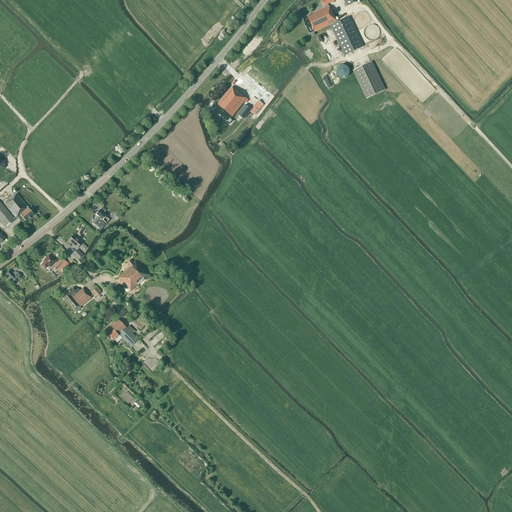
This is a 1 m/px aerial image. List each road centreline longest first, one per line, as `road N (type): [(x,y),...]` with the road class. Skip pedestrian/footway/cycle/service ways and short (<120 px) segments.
road 1 (tertiary): [(46,227),(183,99),(264,0)]
road 2 (track): [(137,330),(319,511)]
road 3 (track): [(342,9),(372,13),(511,166)]
road 4 (track): [(63,213),(25,177),(19,151),(82,74)]
road 5 (residential): [(137,330),(46,227)]
